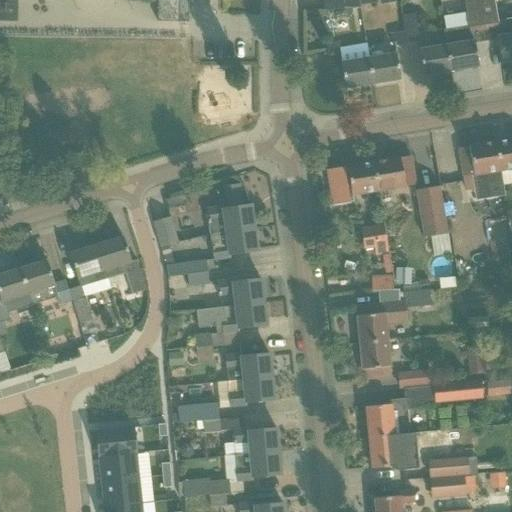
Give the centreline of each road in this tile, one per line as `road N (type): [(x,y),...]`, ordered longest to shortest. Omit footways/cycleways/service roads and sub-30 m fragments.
road 1 (residential): [(330,511),(285,147)]
road 2 (residential): [(56,394),(153,317),(158,294),(128,185)]
road 3 (residential): [(285,147),(511,109)]
road 4 (residential): [(128,185),(285,147)]
road 5 (residential): [(285,147),(279,0)]
road 6 (residential): [(0,225),(128,185)]
